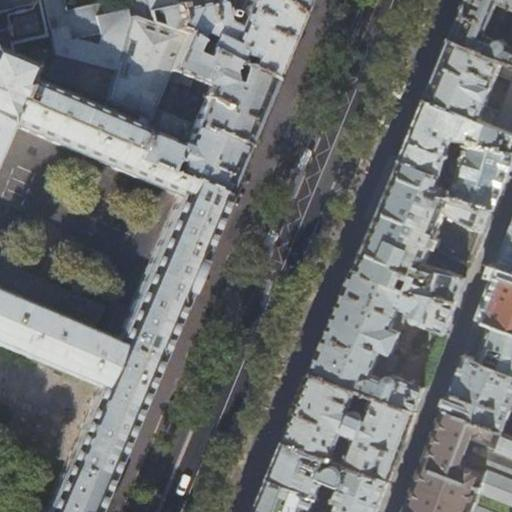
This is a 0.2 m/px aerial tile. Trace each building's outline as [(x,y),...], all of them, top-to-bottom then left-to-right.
[(0,0),(0,511),(94,511),(143,395),(191,278),(225,196),(133,159),(153,108),(184,34),(173,29),(129,15),(113,70),(112,69),(104,99),(74,86),(86,62),(53,53),(50,35),(45,36),(36,0),(0,0)] [(62,0),(41,0),(50,35),(53,53),(86,62),(112,69),(113,70),(129,15),(173,29),(178,20),(173,0),(118,0),(65,12),(62,0)] [(173,0),(178,20),(173,29),(184,34),(217,55),(273,79),(276,73),(300,15),(275,0),(173,0)] [(275,0),(300,15),(306,0),(275,0)] [(511,0),(467,0),(451,40),(503,62),(511,65),(511,0)] [(217,55),(184,34),(153,108),(246,146),(259,114),(273,79),(217,55)] [(439,69),(426,100),(480,121),(511,134),(511,65),(503,62),(451,40),(439,69)] [(511,169),(511,134),(480,121),(426,100),(418,120),(401,159),(457,181),(452,195),(495,209),(497,210),(500,201),(510,173),(511,169)] [(225,196),(235,173),(246,146),(153,108),(133,159),(225,196)] [(374,225),(401,159),(390,155),(363,220),(374,225)] [(490,222),(495,209),(452,195),(457,181),(401,159),(374,225),(372,231),(356,269),(405,289),(407,285),(406,283),(401,281),(404,275),(412,279),(408,290),(409,291),(459,302),(468,279),(451,272),(426,265),(433,248),(442,251),(440,255),(472,268),(475,260),(486,233),(490,222)] [(511,231),(508,242),(501,259),(496,272),(511,277),(511,231)] [(447,333),(459,302),(409,291),(408,290),(405,289),(356,269),(335,319),(313,373),(416,412),(425,389),(395,375),(393,374),(391,375),(389,375),(384,372),(391,354),(392,354),(401,333),(400,332),(406,318),(414,319),(414,321),(415,322),(416,323),(418,324),(419,324),(446,335),(447,333)] [(492,323),(511,330),(511,277),(496,272),(491,286),(484,304),(479,318),(492,323)] [(511,374),(511,330),(492,323),(487,337),(478,361),(511,374)] [(445,408),(502,432),(501,433),(503,434),(511,409),(511,374),(478,361),(465,355),(454,383),(445,408)] [(285,441),(390,481),(396,464),(414,418),(416,412),(313,373),(300,405),(285,441)] [(404,511),(472,511),(488,473),(463,463),(474,434),(499,444),(503,434),(501,433),(502,432),(445,408),(443,412),(438,425),(434,436),(419,474),(412,493),(404,511)] [(488,473),(472,511),(511,511),(511,437),(503,434),(499,444),(474,434),(463,463),(488,473)] [(283,446),(269,478),(287,485),(319,495),(361,511),(377,511),(378,511),(390,481),(285,441),(283,446)] [(361,511),(319,495),(287,485),(269,478),(256,511),(255,511),(361,511)]
